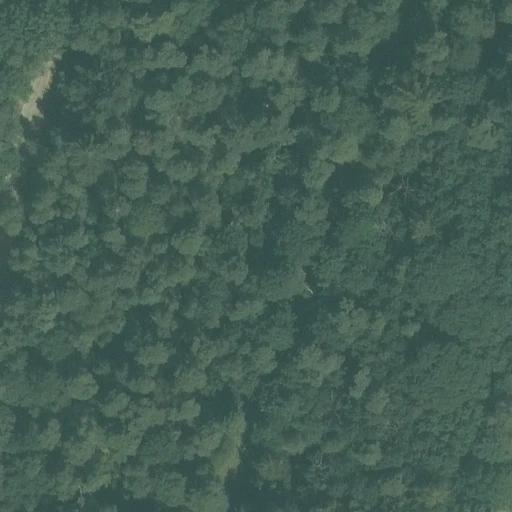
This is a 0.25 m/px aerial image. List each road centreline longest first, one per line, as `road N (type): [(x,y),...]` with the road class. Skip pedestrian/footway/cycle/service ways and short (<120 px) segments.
road 1 (track): [(219,511),(360,110),(410,0)]
road 2 (unclassified): [(441,511),(511,313)]
